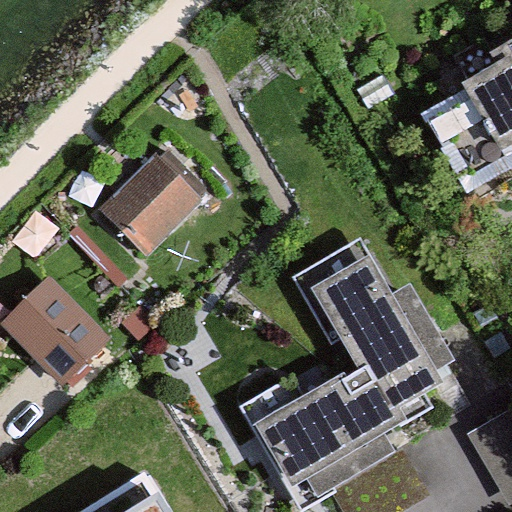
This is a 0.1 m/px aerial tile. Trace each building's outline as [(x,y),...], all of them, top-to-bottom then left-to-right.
[(511,154),(511,43),(467,69),(473,79),(441,98),(445,106),(410,126),(448,191),(511,154)] [(199,209),(151,162),(93,220),(141,267),(199,209)] [(349,259),(288,293),(339,384),(238,441),(272,501),(292,490),(304,510),(379,468),(367,446),(387,435),(380,422),(422,399),(415,386),(435,375),(392,298),(376,307),(349,259)] [(95,339),(35,287),(0,327),(0,342),(62,396),(92,361),(83,353),(95,339)] [(511,402),(478,414),(504,492),(511,488),(511,402)] [(139,511),(161,511),(155,502),(139,511)]
